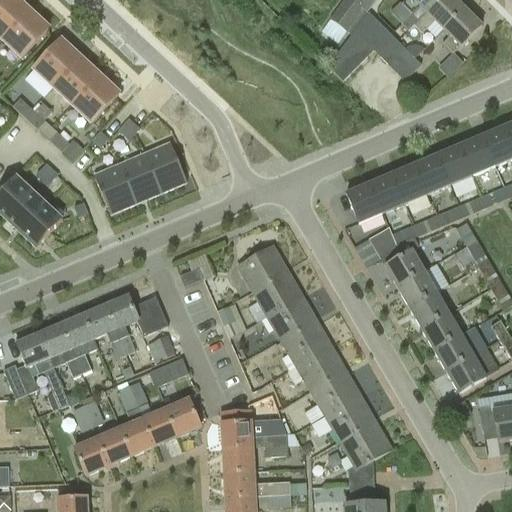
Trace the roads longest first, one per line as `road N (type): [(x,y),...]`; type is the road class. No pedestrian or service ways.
road 1 (residential): [(460,489),(290,186)]
road 2 (residential): [(0,306),(256,199)]
road 3 (residential): [(256,199),(224,129),(84,0)]
road 4 (residential): [(290,186),(511,92)]
